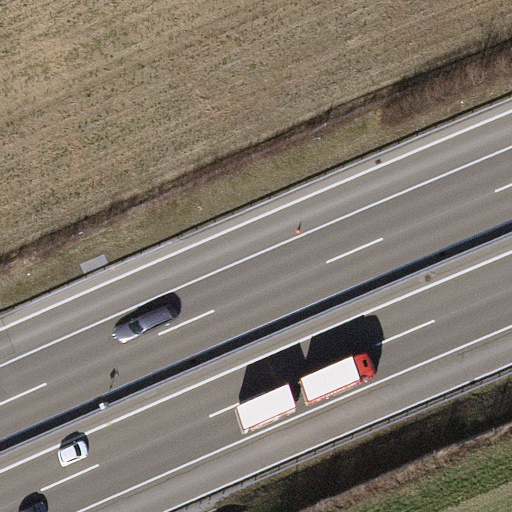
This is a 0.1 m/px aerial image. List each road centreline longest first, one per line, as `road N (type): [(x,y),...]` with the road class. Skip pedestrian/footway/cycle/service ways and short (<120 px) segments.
road 1 (motorway): [(511,186),(0,406)]
road 2 (motorway): [(1,511),(511,290)]
road 3 (track): [(370,511),(511,455)]
